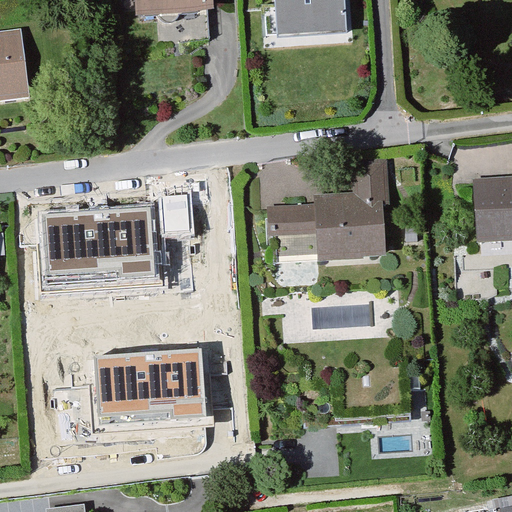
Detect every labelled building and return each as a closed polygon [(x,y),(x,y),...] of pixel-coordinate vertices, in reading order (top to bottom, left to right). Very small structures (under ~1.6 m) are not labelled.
[(206,0),(128,0),(130,25),(208,20),(206,0)] [(337,0),(267,0),(271,47),(341,42),(337,0)] [(15,27),(0,29),(0,100),(25,97),(15,27)] [(505,183),(463,185),(466,259),(511,257),(511,160),(504,161),(505,183)] [(311,215),(263,217),(264,244),(308,243),(310,274),(385,271),(381,178),(345,179),(346,199),(310,201),(311,215)] [(150,209),(44,215),(48,281),(153,275),(150,209)] [(201,351),(96,357),(99,423),(205,417),(201,351)] [(400,367),(294,370),(295,394),(329,392),(330,426),(401,424),(400,367)] [(485,511),(511,511),(511,502),(484,506),(485,511)]
